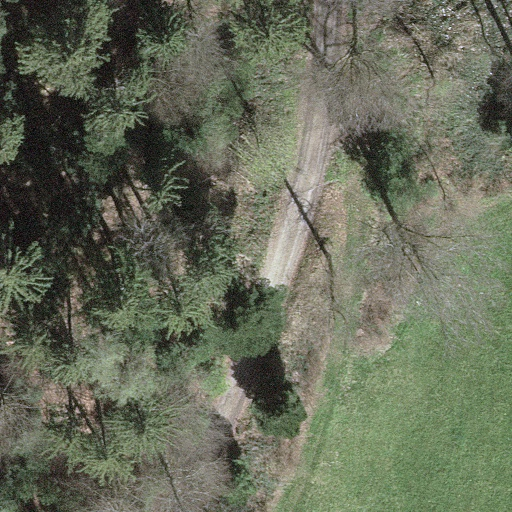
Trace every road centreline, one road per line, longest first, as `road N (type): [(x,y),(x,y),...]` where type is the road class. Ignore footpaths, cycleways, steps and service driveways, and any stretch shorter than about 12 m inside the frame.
road 1 (track): [(169,511),(206,454),(248,356),(312,135),(341,69),(345,0)]
road 2 (track): [(272,511),(345,332),(358,262),(341,69)]
